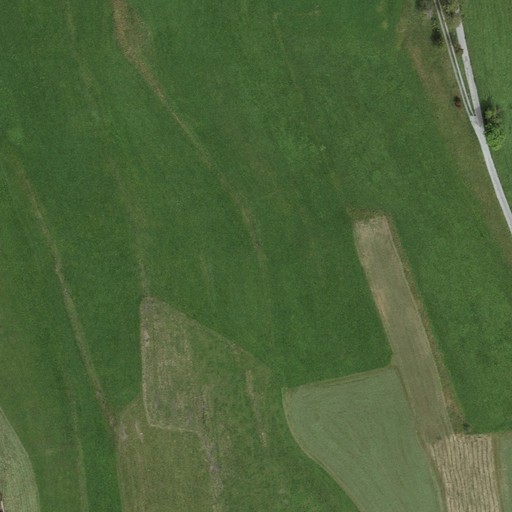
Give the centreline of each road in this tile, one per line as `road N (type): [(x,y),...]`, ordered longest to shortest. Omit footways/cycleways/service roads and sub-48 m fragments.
road 1 (unclassified): [(511,230),(480,132),(454,0)]
road 2 (track): [(436,0),(480,132)]
